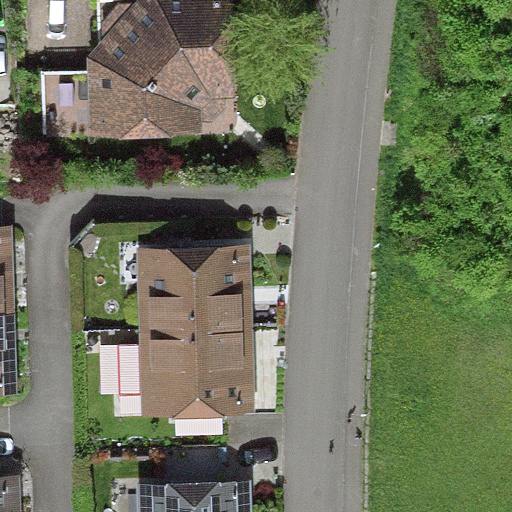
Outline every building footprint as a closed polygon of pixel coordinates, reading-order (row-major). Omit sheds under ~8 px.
[(232,0),(97,0),(100,42),(87,57),(86,71),(88,139),(236,133),(232,0)] [(88,139),(86,71),(42,72),(44,140),(88,139)] [(0,228),(0,312),(16,312),(13,228),(0,228)] [(136,248),(139,332),(253,328),(250,244),(136,248)] [(0,396),(19,396),(16,312),(0,312),(0,396)] [(256,412),(253,328),(139,332),(140,345),(141,393),(142,416),(256,412)] [(120,393),(141,393),(140,345),(120,345),(120,393)] [(0,477),(0,511),(21,511),(20,477),(0,477)] [(137,483),(137,511),(252,511),(251,479),(137,483)]
